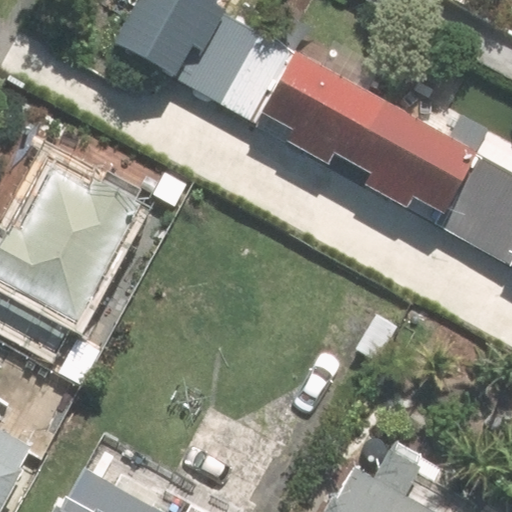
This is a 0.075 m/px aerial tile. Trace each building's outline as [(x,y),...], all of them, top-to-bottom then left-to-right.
[(138,0),(117,38),(174,70),(171,76),(327,161),(333,150),(370,170),(362,183),(407,207),(415,194),(442,209),(436,221),(511,263),(511,167),(420,117),(444,73),(411,55),(387,99),(352,80),(366,57),(332,39),(320,61),(283,41),(300,11),(280,0),(275,0),(267,17),(243,4),(237,15),(215,2),(216,0),(138,0)] [(70,314),(78,318),(142,204),(48,152),(0,238),(0,320),(50,349),(70,314)] [(150,170),(116,152),(107,168),(141,186),(150,170)] [(0,508),(20,474),(15,471),(25,450),(0,436),(0,508)] [(422,511),(401,500),(418,469),(384,451),(367,482),(349,471),(332,502),(327,500),(320,511),(422,511)] [(51,509),(49,511),(157,511),(80,469),(57,511),(51,509)]
